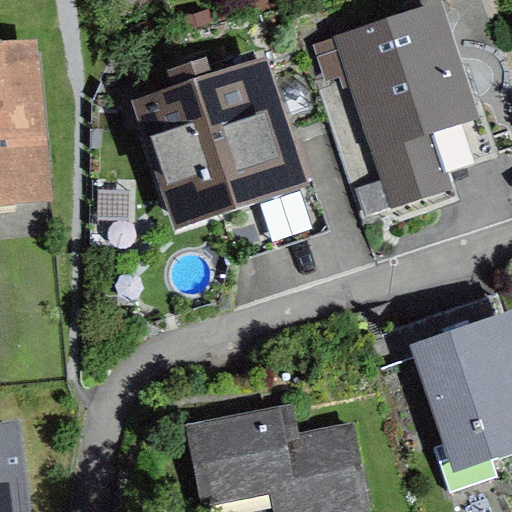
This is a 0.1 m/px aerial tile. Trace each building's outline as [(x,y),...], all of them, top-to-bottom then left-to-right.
[(441,9),(335,46),(372,154),(478,118),(441,9)] [(0,211),(46,208),(34,52),(0,54),(0,211)] [(261,67),(132,114),(176,235),(306,188),(261,67)] [(511,322),(510,317),(414,349),(455,474),(511,454),(511,322)] [(286,414),(196,433),(213,511),(215,511),(265,502),(266,511),(365,511),(349,434),(293,446),(286,414)] [(0,511),(23,511),(15,431),(0,432),(0,511)]
